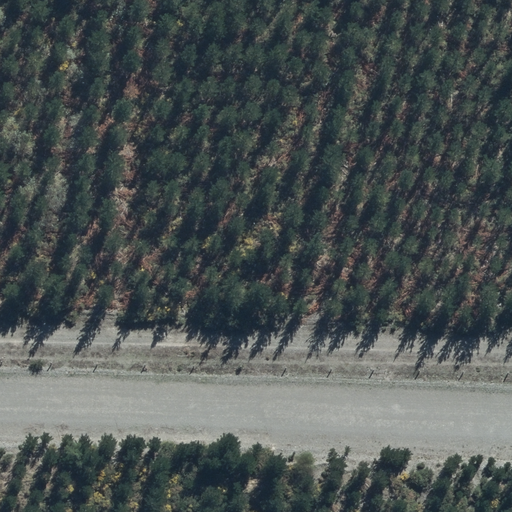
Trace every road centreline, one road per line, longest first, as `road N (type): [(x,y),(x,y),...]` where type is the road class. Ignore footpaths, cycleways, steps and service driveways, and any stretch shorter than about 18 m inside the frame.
road 1 (track): [(0,338),(511,349)]
road 2 (unclassified): [(0,422),(511,431)]
